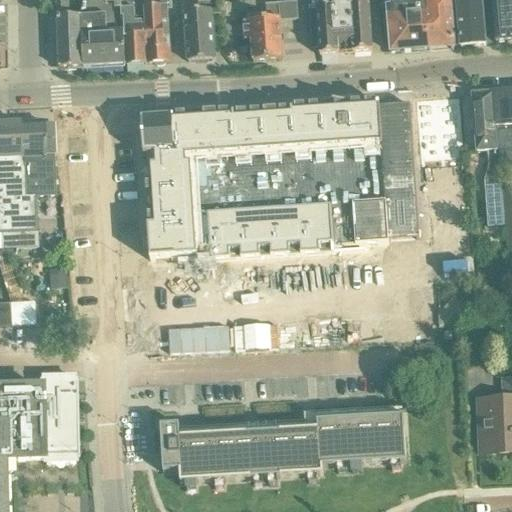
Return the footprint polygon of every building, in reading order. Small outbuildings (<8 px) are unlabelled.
[(60,69),(83,68),(82,17),(69,18),(68,0),(62,0),(58,0),(59,22),(56,22),(57,33),(59,33),(60,69)] [(84,0),(82,17),(83,68),(126,66),(124,20),(122,19),(120,0),(84,0)] [(144,65),(148,65),(144,0),(120,0),(122,19),(124,20),(126,66),(132,66),(136,69),(142,68),(144,65)] [(167,64),(172,64),(170,40),(163,40),(162,22),(169,21),(168,11),(172,11),(171,0),(144,0),(148,65),(155,64),(158,68),(166,67),(167,64)] [(379,0),(380,8),(389,8),(393,53),(431,50),(428,4),(427,0),(379,0)] [(427,0),(428,4),(431,50),(456,47),(452,9),(454,9),(453,0),(427,0)] [(464,0),(465,5),(459,5),(462,46),(487,44),(484,9),(483,9),(481,0),(464,0)] [(511,0),(492,0),(496,43),(511,41),(511,0)] [(332,9),(317,10),(317,6),(309,6),(310,11),(309,11),(311,49),(320,49),(320,57),(372,54),(369,7),(354,8),(353,6),(351,6),(350,3),(335,4),(335,7),(332,8),(332,9)] [(284,61),(281,21),(299,20),(297,4),(266,5),(267,15),(250,16),(250,22),(244,22),(246,46),(254,45),(255,63),(284,61)] [(189,63),(215,61),(211,11),(185,13),(189,63)] [(511,93),(492,95),(497,160),(511,158),(511,93)] [(497,160),(492,95),(477,96),(475,98),(473,98),(477,154),(488,153),(489,171),(484,171),(485,180),(489,229),(504,228),(501,185),(499,185),(497,160)] [(458,99),(416,102),(421,161),(463,158),(458,99)] [(146,122),(142,122),(142,126),(143,134),(144,153),(144,158),(147,158),(148,169),(145,169),(149,229),(148,229),(149,233),(150,259),(151,263),(155,262),(172,261),(198,260),(198,259),(211,258),(211,264),(345,254),(345,253),(345,249),(389,246),(389,243),(419,241),(411,107),(380,109),(379,105),(378,104),(349,106),(349,105),(321,107),(321,108),(291,110),(291,112),(235,116),(234,114),(171,118),(171,120),(154,121),(146,122)] [(0,240),(1,250),(38,249),(35,198),(54,197),(52,157),(44,157),(43,125),(9,125),(6,128),(0,128),(0,240)] [(415,162),(416,184),(430,183),(429,161),(415,162)] [(454,179),(443,180),(444,189),(455,188),(454,179)] [(443,180),(433,181),(433,190),(444,189),(443,180)] [(511,190),(503,191),(510,271),(511,271),(511,190)] [(466,193),(455,194),(456,203),(467,202),(466,193)] [(455,194),(445,195),(445,204),(456,203),(455,194)] [(445,195),(434,196),(435,205),(445,204),(445,195)] [(434,196),(424,197),(424,205),(435,205),(434,196)] [(50,291),(66,290),(66,270),(49,271),(50,291)] [(0,328),(4,328),(11,328),(10,309),(10,304),(0,304),(0,328)] [(0,511),(5,511),(5,497),(4,461),(79,459),(77,380),(40,381),(40,388),(0,389),(0,511)] [(481,457),(511,455),(511,380),(501,381),(502,402),(478,403),(481,457)] [(256,407),(257,412),(257,416),(295,414),(295,410),(295,405),(256,407)] [(205,410),(205,415),(205,419),(244,417),(244,413),(243,408),(205,410)] [(180,426),(161,427),(163,469),(163,477),(181,475),(181,488),(324,478),(323,470),(407,465),(404,419),(318,424),(318,432),(180,439),(180,426)]
